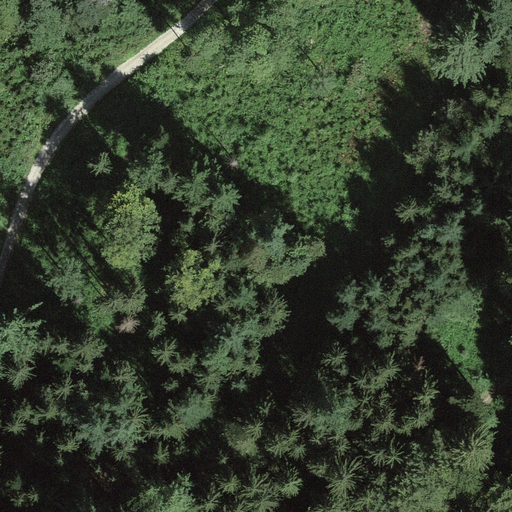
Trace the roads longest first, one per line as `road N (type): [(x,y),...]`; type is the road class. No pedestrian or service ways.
road 1 (track): [(0,268),(63,117),(211,0)]
road 2 (track): [(365,511),(511,384)]
